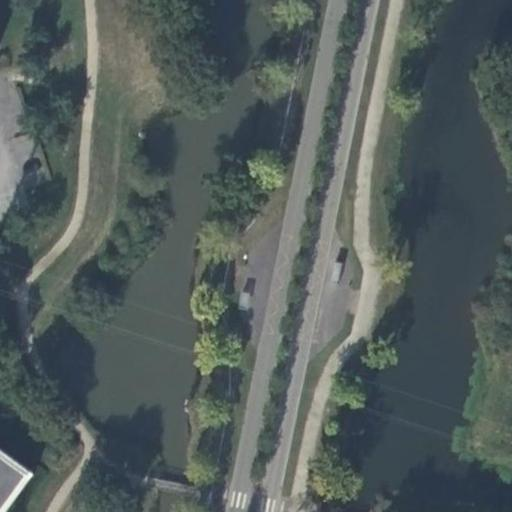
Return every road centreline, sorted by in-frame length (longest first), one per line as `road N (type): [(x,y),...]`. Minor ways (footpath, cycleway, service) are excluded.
road 1 (tertiary): [(341,0),(238,511)]
road 2 (tertiary): [(275,511),(374,0)]
